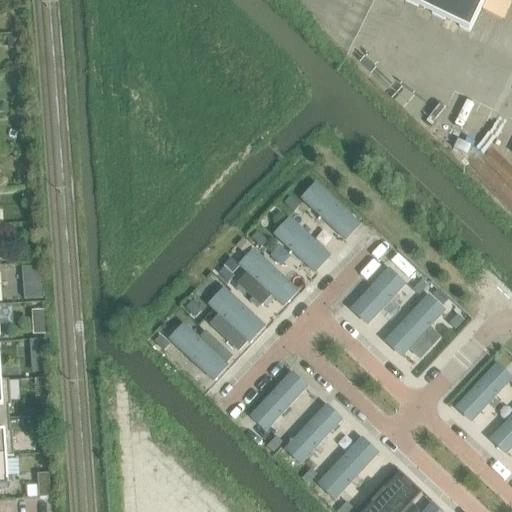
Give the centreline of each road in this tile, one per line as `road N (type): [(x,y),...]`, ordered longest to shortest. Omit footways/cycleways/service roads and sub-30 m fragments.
road 1 (residential): [(293,338),(396,434)]
road 2 (residential): [(419,409),(317,313)]
road 3 (residential): [(511,323),(498,326),(419,409)]
road 4 (residential): [(511,496),(419,409)]
